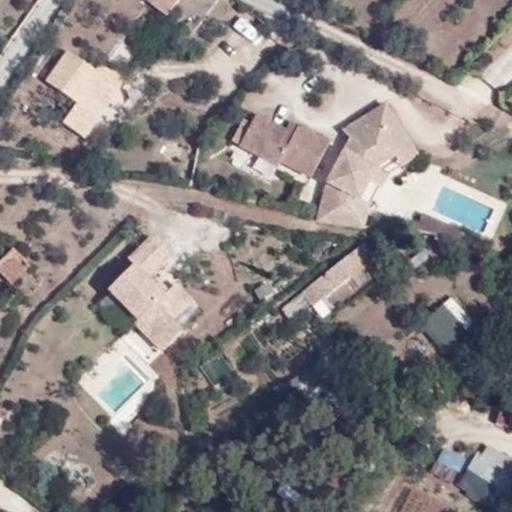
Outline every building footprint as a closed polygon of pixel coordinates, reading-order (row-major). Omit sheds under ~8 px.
[(147,0),(146,1),(169,17),(181,0),(147,0)] [(97,72),(68,52),(47,83),(77,106),(65,125),(85,139),(106,109),(120,88),(97,72)] [(125,80),(102,65),(97,72),(120,88),(125,80)] [(137,100),(120,88),(106,109),(123,121),(137,100)] [(398,154),(394,148),(409,139),(387,103),(343,130),(351,138),(345,149),(336,144),(293,122),(289,130),(257,115),(242,145),(273,161),(276,156),(307,172),(328,183),(317,222),(365,230),(369,207),(359,200),(381,164),(398,154)] [(343,130),(336,144),(345,149),(351,138),(343,130)] [(390,173),(419,155),(413,145),(409,139),(394,148),(398,154),(381,164),(390,173)] [(273,161),(305,177),(307,172),(276,156),(273,161)] [(369,207),(390,173),(381,164),(359,200),(369,207)] [(452,248),(458,235),(422,218),(416,231),(452,248)] [(130,258),(135,263),(109,290),(138,320),(135,323),(162,350),(182,330),(172,320),(192,300),(177,284),(166,294),(164,291),(158,285),(149,277),(170,256),(151,237),(130,258)] [(349,278),(347,275),(362,264),(373,255),(365,244),(292,302),(302,315),(317,302),(349,278)] [(0,262),(0,273),(12,286),(31,266),(13,249),(0,262)] [(373,259),(363,267),(362,264),(347,275),(349,278),(317,302),(334,310),(382,271),(373,259)] [(167,288),(161,282),(158,285),(164,291),(167,288)] [(451,333),(469,316),(452,298),(433,314),(451,333)] [(491,503),(511,468),(511,458),(481,440),(456,482),(491,503)]
